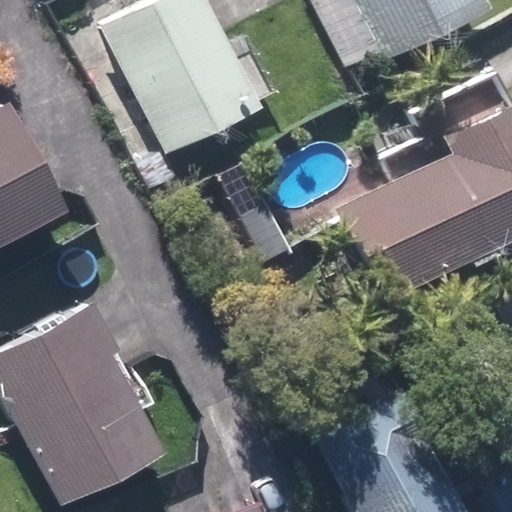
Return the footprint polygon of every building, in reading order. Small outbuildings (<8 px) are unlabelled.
[(207,0),(133,0),(97,19),(161,144),(257,96),(207,0)] [(356,0),(381,49),(478,1),(478,0),(356,0)] [(334,200),(383,291),(511,222),(511,83),(440,121),(449,139),(334,200)] [(0,228),(61,196),(1,88),(0,88),(0,228)] [(297,238),(269,186),(232,207),(260,258),(297,238)] [(80,293),(0,335),(0,385),(57,492),(158,439),(80,293)] [(396,375),(306,424),(354,511),(462,511),(416,427),(423,423),(396,375)]
